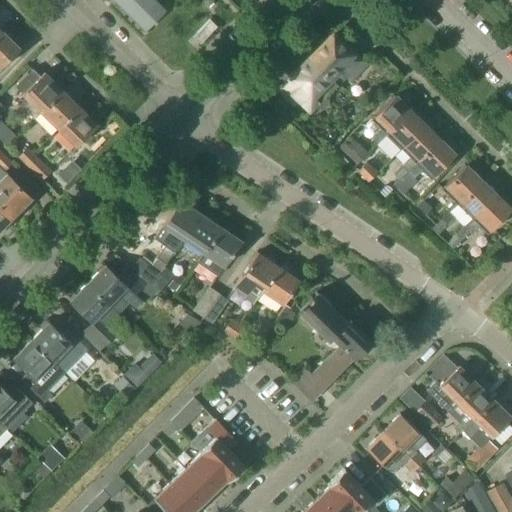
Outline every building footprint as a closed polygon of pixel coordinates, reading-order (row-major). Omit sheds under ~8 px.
[(162,9),(152,0),(112,0),(143,29),(162,9)] [(199,43),(216,26),(209,19),(192,36),(199,43)] [(0,66),(18,48),(0,31),(0,30),(0,66)] [(365,64),(352,51),(351,52),(342,43),(342,41),(337,36),(334,36),(332,33),(320,46),(317,46),(311,52),(311,54),(309,57),(336,83),(345,74),(350,79),(365,64)] [(328,91),(336,83),(309,57),(291,75),(289,74),(278,87),(294,103),(298,99),(310,110),(312,108),(323,108),(328,102),(328,91)] [(27,72),(14,86),(21,93),(29,100),(21,108),(32,118),(39,110),(40,111),(60,90),(42,72),(39,75),(32,69),(28,73),(27,72)] [(57,128),(78,106),(60,90),(40,111),(57,128)] [(385,133),(408,109),(393,94),(369,118),(385,133)] [(74,145),(95,124),(78,106),(57,128),(74,145)] [(399,148),(423,124),(408,109),(385,133),(399,148)] [(414,162),(438,139),(423,124),(399,148),(414,162)] [(353,139),(342,151),(355,163),(366,152),(353,139)] [(429,177),(453,153),(438,139),(414,162),(429,177)] [(22,161),(31,153),(25,147),(16,155),(22,161)] [(30,197),(2,171),(11,162),(0,151),(0,206),(10,217),(30,197)] [(48,170),(31,153),(22,161),(40,179),(48,170)] [(365,161),(355,170),(366,181),(376,172),(365,161)] [(455,203),(479,179),(464,164),(440,188),(455,203)] [(470,218),(494,194),(479,179),(455,203),(470,218)] [(453,235),(446,242),(451,247),(458,240),(467,231),(469,233),(477,225),(485,233),(509,209),(494,194),(470,218),(453,235)] [(182,237),(199,212),(179,198),(162,223),(172,230),(154,256),(164,263),(182,237)] [(423,200),(416,207),(423,213),(429,207),(423,200)] [(0,227),(10,217),(0,206),(0,227)] [(202,251),(219,226),(199,212),(182,237),(202,251)] [(447,212),(440,219),(445,224),(453,217),(447,212)] [(216,275),(239,240),(219,226),(202,251),(195,260),(216,275)] [(260,289),(276,265),(256,251),(234,286),(245,293),(252,283),(260,289)] [(139,257),(131,267),(150,282),(157,272),(139,257)] [(104,264),(86,282),(108,305),(117,313),(128,301),(134,307),(141,300),(135,294),(104,264)] [(282,303),(298,279),(276,265),(260,289),(282,303)] [(157,272),(150,282),(158,289),(166,279),(157,272)] [(175,274),(167,285),(174,290),(182,279),(175,274)] [(86,282),(68,300),(93,325),(82,335),(92,344),(99,351),(109,340),(105,336),(112,329),(106,324),(117,313),(108,305),(86,282)] [(145,284),(138,291),(145,298),(152,291),(145,284)] [(202,317),(218,293),(208,287),(192,311),(202,317)] [(312,396),(352,356),(354,358),(371,341),(348,318),(346,320),(317,291),(299,308),(329,338),(332,336),(340,344),(311,373),(304,367),(293,377),(312,396)] [(212,324),(228,300),(218,293),(202,317),(212,324)] [(229,335),(237,323),(230,318),(222,330),(229,335)] [(92,344),(82,335),(71,324),(61,334),(48,322),(30,340),(64,373),(92,344)] [(236,340),(244,328),(237,323),(229,335),(236,340)] [(64,373),(30,340),(12,358),(27,372),(20,379),(43,402),(51,394),(47,390),(64,373)] [(135,384),(146,372),(158,360),(151,353),(138,367),(133,363),(124,373),(135,384)] [(435,379),(424,389),(446,411),(455,401),(456,402),(475,382),(458,365),(439,384),(435,379)] [(117,382),(116,388),(122,394),(131,385),(122,377),(117,382)] [(455,401),(446,411),(457,421),(452,426),(458,432),(461,430),(462,430),(492,400),(475,382),(456,402),(455,401)] [(0,421),(6,428),(31,403),(15,387),(8,394),(0,385),(0,421)] [(440,417),(423,400),(413,410),(431,427),(440,417)] [(492,400),(462,430),(469,438),(479,447),(464,462),(474,471),(491,453),(495,448),(486,439),(490,436),(509,416),(492,400)] [(178,412),(170,421),(175,426),(184,418),(178,412)] [(426,441),(398,413),(381,430),(417,466),(424,459),(416,451),(426,441)] [(213,419),(190,441),(198,450),(227,480),(243,464),(227,447),(234,441),(213,419)] [(167,435),(175,426),(170,421),(161,429),(167,435)] [(79,425),(71,433),(79,441),(87,433),(79,425)] [(381,430),(365,447),(389,471),(392,471),(399,463),(402,463),(403,464),(411,472),(417,466),(381,430)] [(148,443),(139,451),(145,457),(153,448),(148,443)] [(63,458),(49,446),(38,458),(51,470),(63,458)] [(227,480),(198,450),(198,451),(199,452),(184,467),(209,493),(224,479),(226,480),(227,480)] [(136,466),(145,457),(139,451),(131,460),(136,466)] [(209,493),(184,467),(169,482),(194,508),(209,493)] [(343,468),(327,483),(354,511),(362,511),(374,501),(376,504),(386,495),(368,477),(359,485),(343,468)] [(446,477),(439,483),(453,497),(459,490),(446,477)] [(494,511),(477,481),(465,494),(475,511),(494,511)] [(189,511),(194,508),(169,482),(153,497),(166,511),(189,511)] [(354,511),(327,483),(326,484),(327,486),(313,500),(324,511),(352,511),(353,511),(352,511),(354,511)] [(511,503),(501,485),(487,493),(497,511),(511,503)] [(94,498),(99,503),(108,495),(102,489),(94,498)] [(324,511),(313,500),(299,511),(324,511)] [(432,502),(423,511),(424,511),(437,511),(440,510),(432,502)]
